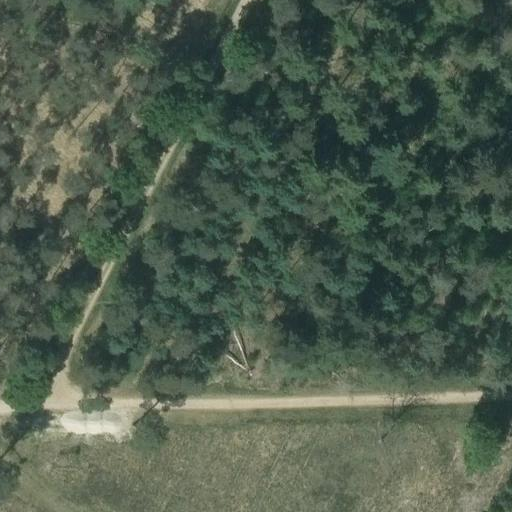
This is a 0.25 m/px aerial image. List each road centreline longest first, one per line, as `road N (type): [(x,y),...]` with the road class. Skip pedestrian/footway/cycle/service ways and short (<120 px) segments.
road 1 (track): [(34,405),(511,397)]
road 2 (track): [(97,287),(249,0)]
road 3 (track): [(34,405),(97,287)]
